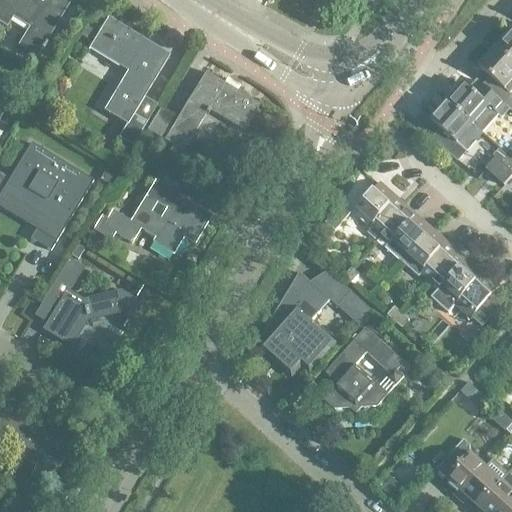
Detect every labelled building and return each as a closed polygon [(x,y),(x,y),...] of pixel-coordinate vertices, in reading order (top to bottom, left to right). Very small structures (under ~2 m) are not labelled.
[(35,60),(72,0),(71,0),(0,0),(0,26),(6,30),(12,19),(28,29),(16,49),(35,60)] [(102,113),(126,129),(119,141),(131,148),(157,107),(144,99),(169,60),(106,21),(87,52),(125,75),(102,113)] [(511,31),(496,49),(511,63),(511,31)] [(511,63),(496,49),(479,68),(491,78),(483,86),(507,108),(511,112),(511,95),(511,94),(511,63)] [(243,136),(260,109),(205,75),(177,121),(160,110),(146,133),(182,156),(206,117),(209,119),(211,115),(243,136)] [(464,85),(448,103),(474,126),(490,109),(499,117),(507,108),(483,86),(476,95),(464,85)] [(474,126),(448,103),(431,121),(442,131),(458,145),(474,126)] [(458,145),(442,131),(434,141),(458,162),(467,153),(458,145)] [(0,195),(0,208),(37,230),(32,239),(51,251),(61,233),(92,185),(30,147),(0,195)] [(497,160),(486,172),(505,188),(511,179),(511,161),(499,151),(493,157),(497,160)] [(211,219),(194,209),(154,184),(130,224),(111,213),(107,220),(101,217),(92,232),(110,243),(114,237),(131,247),(139,232),(169,250),(177,237),(194,247),(211,219)] [(370,230),(380,238),(407,208),(381,185),(358,210),(374,225),(370,230)] [(342,205),(339,209),(326,224),(335,233),(352,214),(342,205)] [(403,263),(432,230),(407,208),(380,238),(389,247),(387,249),(403,263)] [(430,283),(457,253),(432,230),(403,263),(419,277),(421,275),(430,283)] [(498,289),(483,276),(457,253),(430,283),(439,292),(437,295),(453,310),(460,302),(475,315),(498,289)] [(69,261),(58,278),(34,317),(57,331),(53,337),(72,349),(87,323),(117,315),(128,322),(139,303),(121,292),(119,295),(83,304),(69,295),(84,270),(69,261)] [(344,278),(352,285),(359,276),(352,270),(344,278)] [(331,302),(300,274),(279,309),(327,352),(333,344),(311,324),(331,302)] [(395,323),(402,315),(395,308),(387,316),(395,323)] [(327,352),(279,309),(278,311),(290,321),(265,350),(292,374),(302,363),(310,370),(327,352)] [(395,323),(402,330),(410,321),(402,315),(395,323)] [(378,408),(396,387),(404,378),(397,372),(404,364),(365,329),(326,374),(338,384),(324,400),(335,410),(351,409),(357,414),(362,409),(378,408)] [(12,410),(9,416),(0,410),(0,449),(25,465),(27,462),(38,468),(31,479),(47,489),(69,453),(42,436),(46,431),(12,410)] [(438,471),(448,480),(458,490),(454,495),(459,499),(487,469),(471,455),(470,447),(464,442),(438,471)] [(478,508),(508,475),(493,462),(487,469),(459,499),(464,504),(468,499),(478,508)] [(502,511),(511,501),(511,478),(508,475),(478,508),(482,511),(502,511)] [(398,507),(408,495),(392,480),(381,492),(398,507)] [(511,511),(511,501),(502,511),(511,511)]
